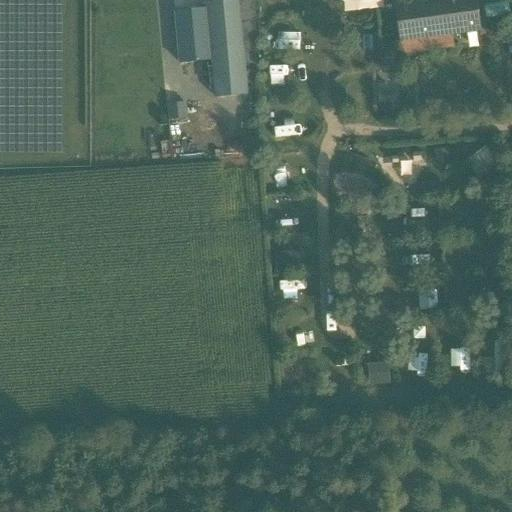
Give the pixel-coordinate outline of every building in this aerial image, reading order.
[(248,95),(245,65),(239,0),(236,0),(212,2),(220,98),(248,95)] [(436,0),(395,6),(400,42),(482,31),(477,0),(436,0)] [(212,8),(179,11),(184,63),(217,60),(212,8)] [(448,148),(435,149),(435,161),(449,160),(448,148)] [(486,167),(470,176),(480,193),(496,184),(486,167)] [(368,363),(369,384),(390,383),(389,362),(368,363)]
